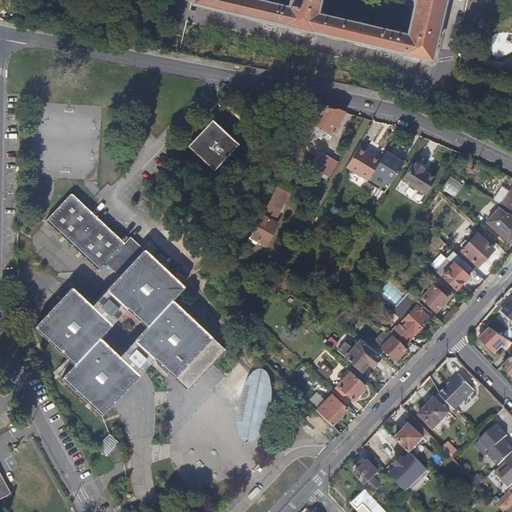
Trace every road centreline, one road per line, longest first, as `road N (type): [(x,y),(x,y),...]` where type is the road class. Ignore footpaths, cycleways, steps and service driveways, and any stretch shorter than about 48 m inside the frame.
road 1 (residential): [(0,31),(395,114),(511,166)]
road 2 (unknown): [(220,73),(115,194),(119,211),(161,240)]
road 3 (residential): [(308,489),(450,336)]
road 4 (residential): [(90,511),(0,333)]
